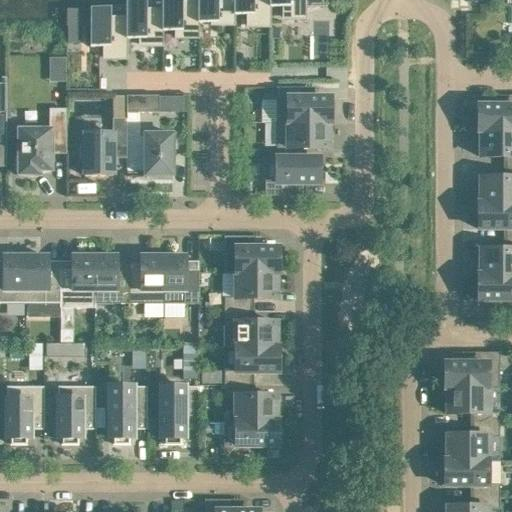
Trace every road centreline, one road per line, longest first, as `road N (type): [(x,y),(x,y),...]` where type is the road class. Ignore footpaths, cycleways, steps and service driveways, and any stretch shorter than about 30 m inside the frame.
road 1 (residential): [(303,483),(0,484)]
road 2 (residential): [(315,215),(367,215),(363,38),(375,10),(401,3)]
road 3 (residential): [(303,483),(315,215)]
road 4 (residential): [(447,82),(447,333)]
road 5 (residential): [(0,219),(221,216)]
road 6 (residential): [(447,333),(420,341),(417,511)]
